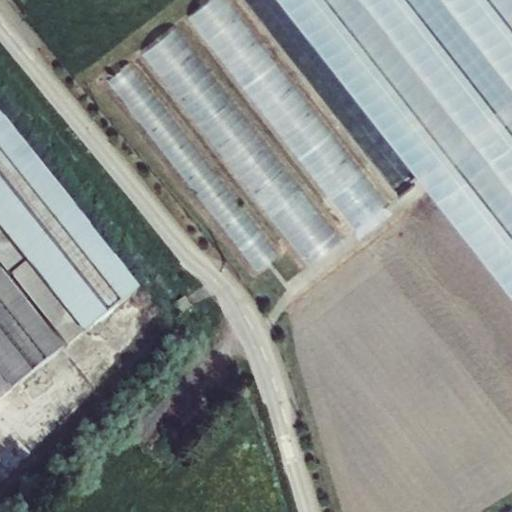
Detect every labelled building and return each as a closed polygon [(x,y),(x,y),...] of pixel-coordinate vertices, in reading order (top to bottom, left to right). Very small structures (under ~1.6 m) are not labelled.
[(353,154),(241,0),(207,0),(196,8),(311,168),(329,155),(337,165),(353,154)] [(180,22),(146,49),(241,169),(253,159),(247,152),(255,146),(269,165),(284,154),(180,22)] [(119,71),(242,250),(260,238),(249,222),(253,219),(141,57),(119,71)] [(0,405),(1,407),(53,367),(0,299),(0,253),(76,349),(125,309),(0,151),(0,405)] [(76,349),(0,253),(0,279),(63,359),(76,349)] [(171,308),(178,320),(187,314),(180,302),(171,308)]
